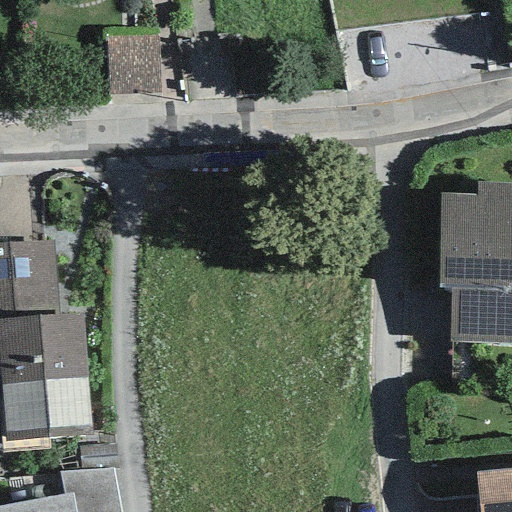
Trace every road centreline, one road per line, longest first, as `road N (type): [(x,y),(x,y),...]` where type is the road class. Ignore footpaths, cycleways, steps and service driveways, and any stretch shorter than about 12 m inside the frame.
road 1 (residential): [(380,130),(385,407),(397,511)]
road 2 (residential): [(0,150),(380,130)]
road 3 (residential): [(380,130),(511,106)]
